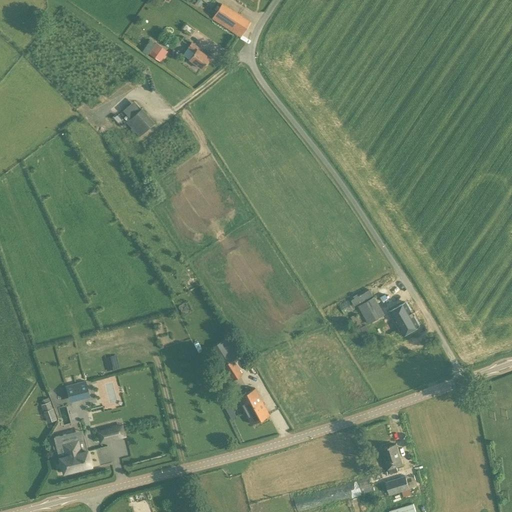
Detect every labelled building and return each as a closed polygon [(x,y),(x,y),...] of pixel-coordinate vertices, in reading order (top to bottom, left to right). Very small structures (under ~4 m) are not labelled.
[(241,34),(249,22),(222,4),(214,17),(241,34)] [(194,31),(186,24),(182,29),(191,35),(194,31)] [(198,47),(191,42),(182,54),(202,69),(210,58),(197,49),(198,47)] [(156,43),(148,53),(160,61),(168,51),(156,43)] [(154,123),(141,108),(126,122),(139,136),(154,123)] [(368,324),(385,315),(374,297),(358,306),(368,324)] [(344,314),(352,309),(348,300),(339,305),(344,314)] [(403,336),(419,326),(405,302),(389,312),(403,336)] [(353,325),(359,336),(368,330),(365,325),(362,327),(355,314),(350,317),(354,324),(353,325)] [(233,360),(242,354),(236,344),(216,357),(232,381),(242,375),(233,360)] [(65,386),(69,399),(89,393),(85,381),(65,386)] [(269,415),(262,401),(255,388),(237,397),(251,424),(269,415)] [(41,405),(48,423),(57,419),(50,401),(41,405)] [(98,432),(101,443),(110,441),(107,429),(98,432)] [(59,458),(63,473),(91,466),(87,451),(80,452),(77,441),(63,445),(66,456),(59,458)] [(388,469),(390,474),(398,472),(396,466),(402,465),(395,444),(381,448),(388,469)] [(380,484),(383,492),(388,490),(389,495),(402,491),(403,497),(411,494),(410,489),(405,476),(385,482),(380,484)] [(297,511),(302,511),(374,492),(369,477),(293,497),(297,511)] [(407,511),(415,506),(410,500),(395,511),(407,511)]
